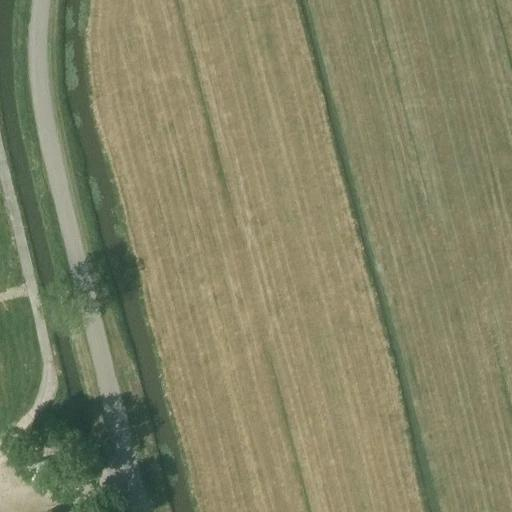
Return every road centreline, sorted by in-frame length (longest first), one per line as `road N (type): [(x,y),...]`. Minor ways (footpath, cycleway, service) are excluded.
road 1 (unclassified): [(39,0),(36,52),(54,165),(143,511)]
road 2 (track): [(0,451),(46,398),(48,359),(0,152)]
